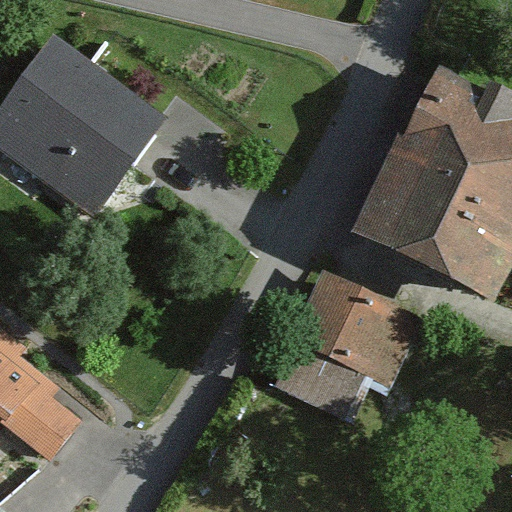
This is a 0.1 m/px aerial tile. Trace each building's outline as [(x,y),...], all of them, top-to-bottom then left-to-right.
[(159,128),(55,52),(0,128),(0,149),(94,218),(159,128)] [(511,114),(438,81),(399,166),(511,218),(511,114)] [(392,163),(350,255),(491,319),(511,273),(511,218),(399,166),(392,163)] [(417,323),(327,279),(293,348),(302,351),(361,380),(383,392),(417,323)] [(0,333),(0,428),(1,427),(49,465),(77,430),(46,406),(57,393),(16,361),(23,352),(0,333)] [(302,351),(280,393),(340,423),(361,380),(302,351)] [(400,467),(395,511),(446,511),(448,499),(414,496),(416,468),(400,467)]
